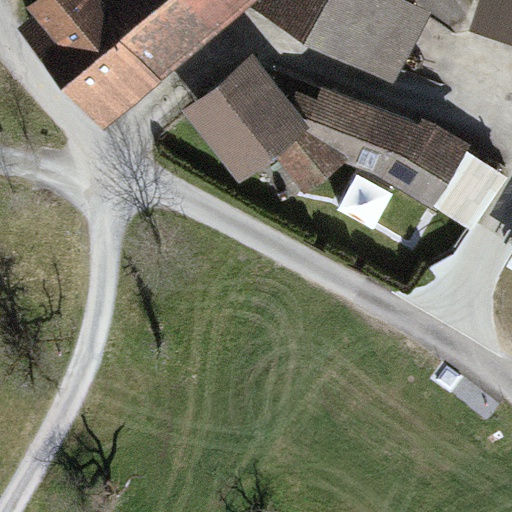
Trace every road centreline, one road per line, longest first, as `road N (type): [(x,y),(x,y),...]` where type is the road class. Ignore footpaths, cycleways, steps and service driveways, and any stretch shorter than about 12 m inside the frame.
road 1 (unclassified): [(511,388),(395,310),(117,161),(42,92),(0,29)]
road 2 (track): [(117,161),(106,281),(86,363),(6,511)]
